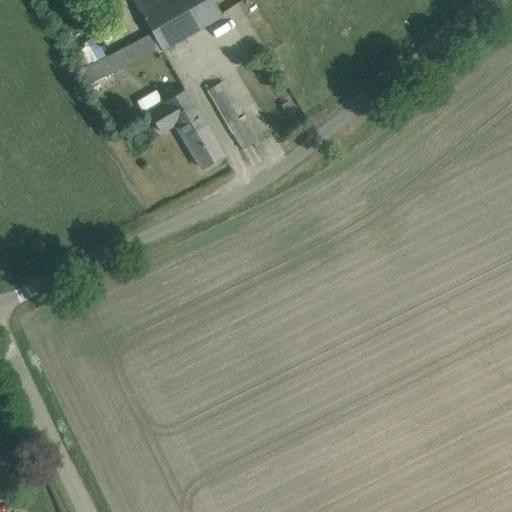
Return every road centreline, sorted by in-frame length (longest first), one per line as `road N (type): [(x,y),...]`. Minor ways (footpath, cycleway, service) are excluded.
road 1 (unclassified): [(0,305),(259,182),(485,0)]
road 2 (unclassified): [(84,511),(0,341)]
